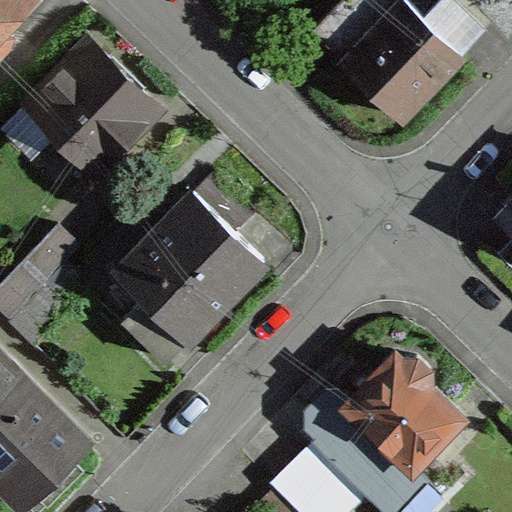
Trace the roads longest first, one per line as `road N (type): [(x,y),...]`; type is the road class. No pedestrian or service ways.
road 1 (residential): [(412,203),(123,511)]
road 2 (residential): [(198,0),(412,203)]
road 3 (residential): [(511,99),(412,203)]
road 4 (residential): [(412,203),(511,299)]
